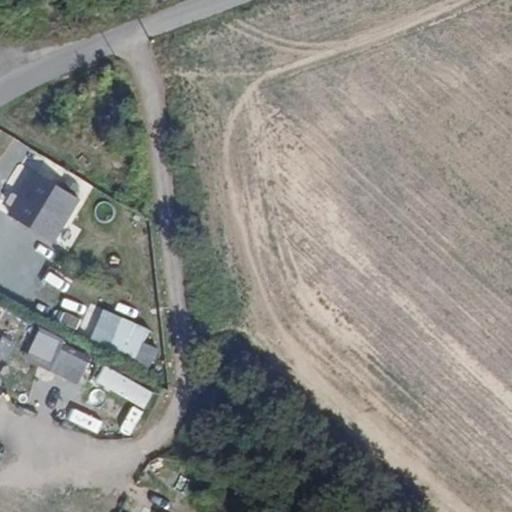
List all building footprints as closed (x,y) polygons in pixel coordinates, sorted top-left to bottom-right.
[(28,171),(7,217),(59,241),(80,195),(28,171)] [(38,294),(62,308),(75,284),(51,270),(38,294)] [(102,309),(90,339),(138,357),(149,327),(102,309)] [(0,357),(3,359),(27,324),(14,315),(0,335),(0,357)] [(53,350),(48,374),(83,381),(88,358),(53,350)] [(102,366),(94,383),(145,407),(153,390),(102,366)] [(89,392),(80,414),(92,419),(101,397),(89,392)] [(165,466),(162,480),(193,487),(196,474),(165,466)]
